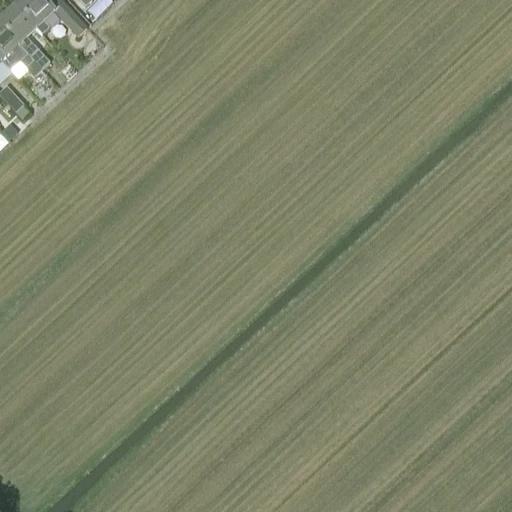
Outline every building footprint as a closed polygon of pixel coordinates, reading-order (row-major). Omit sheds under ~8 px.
[(50,32),(43,26),(54,16),(38,0),(26,0),(15,11),(35,33),(36,33),(42,39),(50,32)] [(91,4),(87,0),(74,0),(84,10),(85,10),(91,4)] [(78,40),(86,33),(63,8),(55,16),(78,40)] [(35,33),(15,11),(0,24),(0,30),(41,74),(49,67),(26,42),(35,33)] [(33,82),(41,74),(0,30),(0,65),(0,66),(10,76),(20,67),(33,82)] [(0,96),(0,100),(16,117),(22,124),(29,117),(23,110),(24,110),(6,91),(0,96)] [(11,128),(3,135),(11,144),(19,136),(11,128)]
